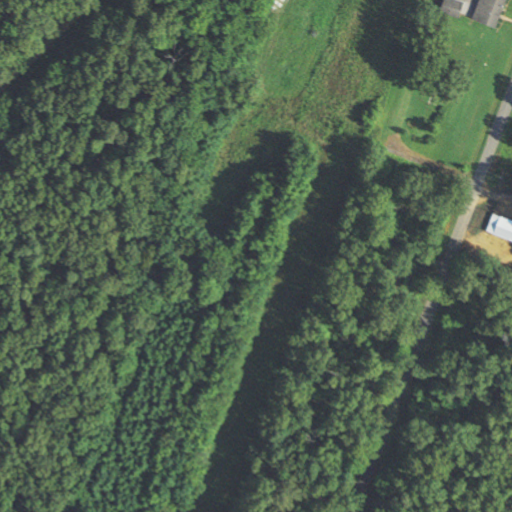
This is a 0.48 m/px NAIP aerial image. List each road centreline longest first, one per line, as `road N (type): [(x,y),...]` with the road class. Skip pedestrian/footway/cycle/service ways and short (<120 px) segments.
road 1 (residential): [(90,511),(292,0)]
road 2 (residential): [(355,511),(511,100)]
road 3 (residential): [(92,0),(0,91)]
